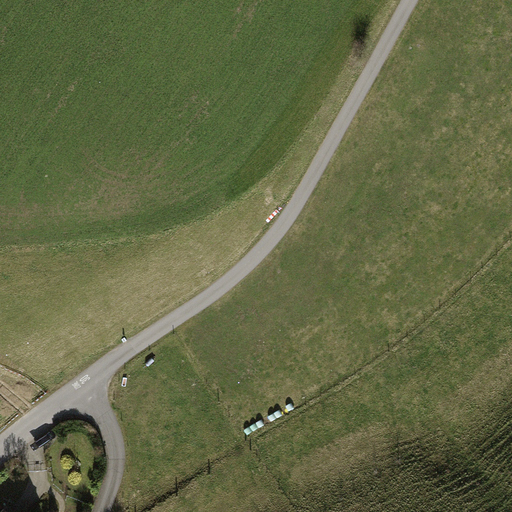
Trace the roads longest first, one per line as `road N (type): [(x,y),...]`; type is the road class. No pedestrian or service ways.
road 1 (unclassified): [(411,0),(270,242),(218,290),(83,386)]
road 2 (residential): [(98,511),(115,445),(83,386)]
